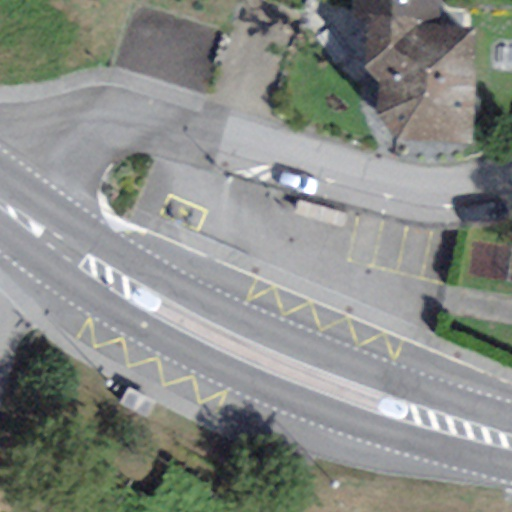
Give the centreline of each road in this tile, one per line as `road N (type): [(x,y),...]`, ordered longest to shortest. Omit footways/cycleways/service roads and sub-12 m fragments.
road 1 (residential): [(0,198),(48,145),(115,124),(410,184),(447,187),(511,171)]
road 2 (secondary): [(511,442),(390,410),(234,347),(35,232)]
road 3 (unclassified): [(35,232),(0,356)]
